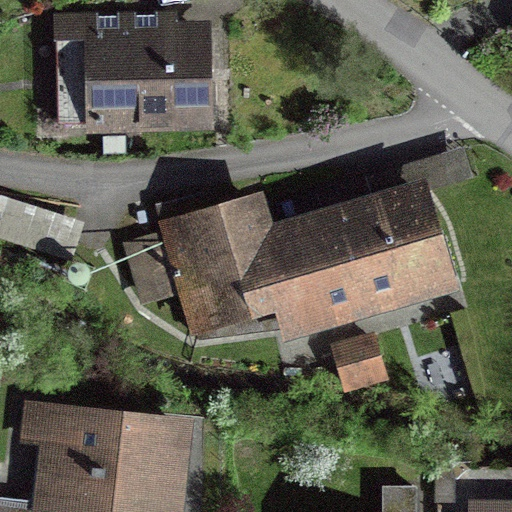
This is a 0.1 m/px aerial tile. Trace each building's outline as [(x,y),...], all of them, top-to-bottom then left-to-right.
[(177,9),(52,12),(55,122),(86,122),(86,137),(101,137),(102,156),(126,156),(126,137),(211,135),(208,22),(178,23),(177,9)] [(212,189),(154,205),(162,233),(119,245),(136,307),(177,296),(191,345),(275,322),(281,343),(458,295),(430,194),(476,181),(467,148),(363,176),(370,201),(273,227),(265,198),(218,211),(212,189)] [(0,240),(74,265),(85,224),(0,197),(0,240)] [(376,332),(329,346),(343,395),(390,381),(376,332)] [(185,511),(196,423),(26,403),(21,445),(38,447),(31,503),(0,499),(0,511),(185,511)] [(381,511),(416,511),(417,487),(381,487),(381,511)] [(511,511),(511,503),(469,502),(469,506),(445,506),(444,511),(511,511)]
